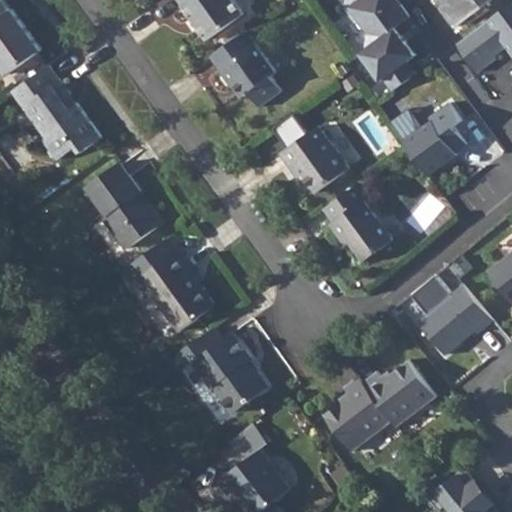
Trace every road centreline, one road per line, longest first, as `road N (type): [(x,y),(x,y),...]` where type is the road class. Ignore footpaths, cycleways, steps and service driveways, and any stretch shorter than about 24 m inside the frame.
road 1 (residential): [(91,0),(335,340),(511,190)]
road 2 (residential): [(0,285),(165,511)]
